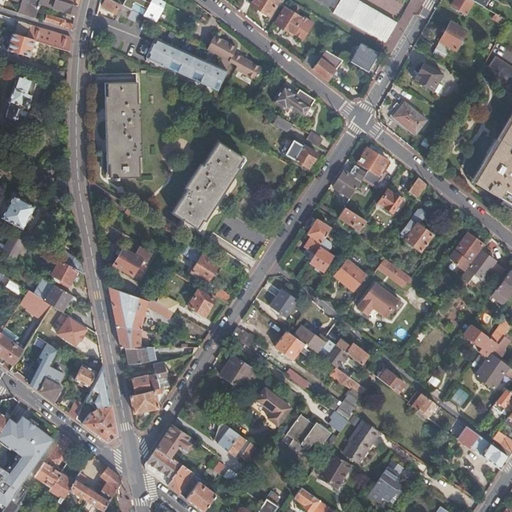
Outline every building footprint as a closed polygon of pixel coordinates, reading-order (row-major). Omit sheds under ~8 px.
[(20,0),(21,1),(17,12),(19,13),(39,19),(41,15),(35,13),(38,3),(74,15),(76,6),(57,0),(20,0)] [(119,5),(110,0),(104,0),(100,7),(114,14),(119,5)] [(245,0),(244,2),(269,17),(278,2),(281,4),(283,0),(245,0)] [(320,0),(336,9),(334,13),(383,42),(394,23),(354,0),(320,0)] [(473,0),(472,0),(454,0),(451,6),(466,14),(473,0)] [(144,25),(147,19),(122,6),(119,12),(144,25)] [(284,9),(274,23),(291,35),(293,33),(302,40),(313,24),(303,18),(302,20),(284,9)] [(502,24),(505,19),(495,13),(492,18),(502,24)] [(47,14),(45,21),(71,29),(72,24),(66,23),(63,19),(47,14)] [(27,38),(32,25),(31,24),(17,20),(12,34),(27,38)] [(450,22),(435,48),(446,53),(450,46),(455,48),(465,31),(450,22)] [(34,41),(68,51),(68,50),(70,37),(32,25),(27,38),(34,41)] [(28,57),(34,41),(27,38),(12,34),(11,33),(8,43),(3,41),(1,49),(28,57)] [(238,62),(257,74),(260,67),(240,56),(232,52),(233,50),(234,47),(212,35),(205,50),(236,66),(238,62)] [(169,70),(201,84),(216,91),(225,72),(155,39),(145,58),(169,70)] [(361,44),(350,62),(367,72),(377,53),(361,44)] [(446,53),(435,48),(432,53),(442,59),(446,53)] [(311,51),(302,62),(309,67),(318,57),(311,51)] [(326,51),(311,69),(326,81),(342,61),(326,51)] [(511,86),(511,119),(473,182),(509,204),(511,199),(511,68),(495,58),(488,70),(487,71),(511,86)] [(255,79),(257,74),(238,62),(236,66),(234,68),(255,79)] [(442,74),(424,63),(415,80),(433,90),(442,74)] [(198,89),(201,84),(169,70),(167,75),(198,89)] [(11,102),(6,115),(22,120),(27,107),(35,83),(17,76),(9,101),(11,102)] [(140,177),(136,81),(107,83),(109,177),(113,177),(113,180),(119,180),(119,177),(140,177)] [(282,86),(271,103),(286,112),(288,108),(303,116),(314,99),(298,90),(295,94),(282,86)] [(402,102),(391,115),(413,133),(424,118),(402,102)] [(293,123),(278,115),(274,123),(278,126),(288,131),(293,123)] [(307,138),(317,145),(322,139),(311,131),(310,133),(307,138)] [(288,138),(280,152),(308,168),(312,162),(313,162),(317,154),(288,138)] [(243,160),(218,144),(173,214),(198,230),(243,160)] [(366,173),(363,178),(374,185),(379,177),(378,176),(388,160),(366,147),(357,162),(368,170),(366,173)] [(357,162),(355,165),(366,173),(368,170),(357,162)] [(355,165),(354,165),(348,174),(343,171),(333,186),(350,198),(363,178),(366,173),(355,165)] [(48,176),(44,183),(45,183),(52,186),(55,180),(48,176)] [(68,187),(67,182),(57,177),(55,180),(52,186),(70,195),(68,187)] [(426,184),(417,178),(408,191),(417,197),(426,184)] [(386,190),(376,204),(382,208),(383,207),(392,213),(402,198),(394,192),(393,194),(386,190)] [(12,195),(1,216),(21,227),(33,206),(12,195)] [(344,207),(339,216),(359,230),(365,221),(363,219),(344,207)] [(404,239),(419,251),(431,234),(418,224),(425,214),(425,211),(420,208),(416,208),(400,232),(406,236),(404,239)] [(323,239),(330,228),(316,220),(307,234),(310,236),(304,246),(315,253),(318,248),(323,239)] [(335,231),(330,228),(323,239),(328,242),(335,231)] [(482,245),(467,234),(454,251),(449,258),(456,263),(454,264),(463,270),(469,262),(482,245)] [(11,235),(11,236),(1,253),(14,260),(24,242),(11,235)] [(189,271),(206,282),(218,263),(201,253),(202,251),(192,244),(186,240),(183,246),(180,250),(197,259),(189,271)] [(315,253),(308,263),(322,271),(331,256),(318,248),(315,253)] [(83,261),(82,260),(61,249),(56,258),(77,270),(85,275),(83,261)] [(142,261),(123,250),(114,264),(133,276),(142,261)] [(495,261),(480,250),(467,268),(482,279),(495,261)] [(77,270),(56,258),(55,258),(55,259),(47,273),(53,277),(52,279),(68,287),(77,270)] [(384,259),(380,263),(399,277),(402,272),(384,259)] [(346,260),(334,276),(352,290),(364,274),(346,260)] [(380,263),(377,267),(403,286),(406,282),(399,277),(380,263)] [(511,266),(509,271),(494,290),(510,301),(511,298),(511,266)] [(177,283),(181,277),(168,270),(167,272),(167,273),(169,274),(167,277),(177,283)] [(399,277),(406,282),(409,284),(413,279),(403,272),(402,272),(399,277)] [(4,288),(18,294),(22,287),(8,280),(4,288)] [(73,295),(54,284),(44,300),(52,304),(62,311),(73,295)] [(374,284),(356,308),(366,315),(370,309),(373,309),(385,318),(398,300),(380,285),(378,287),(374,284)] [(255,302),(267,308),(274,293),(262,287),(255,302)] [(149,301),(109,288),(116,326),(140,331),(146,307),(168,317),(172,311),(150,299),(149,301)] [(198,290),(187,308),(203,317),(209,308),(210,309),(215,300),(198,290)] [(298,300),(284,290),(272,308),(286,317),(298,300)] [(52,304),(44,300),(30,291),(20,305),(42,320),(52,304)] [(219,291),(215,297),(227,304),(229,301),(232,298),(219,291)] [(154,294),(150,299),(172,311),(173,312),(177,305),(161,295),(160,297),(154,294)] [(62,311),(52,304),(42,320),(37,328),(33,334),(58,351),(60,346),(72,318),(62,311)] [(501,313),(506,318),(511,312),(511,306),(510,304),(501,313)] [(97,333),(95,324),(85,318),(83,319),(80,323),(97,333)] [(502,321),(489,339),(497,345),(503,336),(511,327),(502,321)] [(467,327),(461,335),(472,342),(469,346),(480,353),(487,358),(490,354),(496,346),(468,325),(467,327)] [(140,331),(116,326),(120,347),(126,347),(141,347),(140,331)] [(295,338),(305,345),(318,354),(329,340),(324,336),(322,335),(320,338),(303,326),(295,338)] [(242,332),(236,328),(233,333),(239,337),(242,332)] [(244,330),(242,332),(239,337),(237,339),(249,348),(256,339),(244,330)] [(290,334),(286,332),(275,347),(292,361),(305,345),(295,338),(290,334)] [(1,333),(0,335),(0,354),(7,360),(8,359),(14,364),(24,350),(17,344),(18,343),(12,339),(11,340),(1,333)] [(497,345),(496,346),(490,354),(498,360),(503,353),(505,348),(504,347),(509,341),(503,336),(497,345)] [(346,353),(361,365),(367,356),(352,344),(350,347),(339,340),(335,345),(346,353)] [(335,345),(324,359),(335,367),(346,353),(335,345)] [(141,347),(126,347),(129,365),(148,362),(148,360),(146,347),(141,347)] [(154,359),(153,347),(146,347),(148,360),(154,359)] [(490,354),(487,358),(475,375),(493,387),(508,367),(498,360),(490,354)] [(61,357),(55,355),(52,362),(46,372),(51,375),(61,357)] [(233,356),(220,374),(241,388),(253,369),(233,356)] [(37,390),(43,378),(46,372),(52,362),(44,358),(29,384),(37,390)] [(163,362),(153,364),(155,375),(131,381),(134,393),(159,388),(157,380),(166,377),(163,362)] [(83,364),(75,379),(89,386),(97,371),(83,364)] [(112,409),(104,366),(83,405),(81,410),(83,412),(91,402),(96,409),(89,413),(82,424),(106,442),(117,434),(112,409)] [(357,383),(335,367),(329,375),(343,385),(344,384),(352,390),(354,392),(358,384),(357,383)] [(288,368),(284,375),(304,388),(309,381),(288,368)] [(380,373),(377,377),(398,394),(404,385),(393,377),(392,374),(387,370),(382,375),(380,373)] [(436,387),(440,380),(431,375),(427,382),(436,387)] [(157,380),(159,388),(168,385),(166,377),(157,380)] [(40,392),(47,379),(43,378),(37,390),(40,392)] [(40,392),(54,403),(62,387),(47,379),(40,392)] [(358,384),(354,392),(360,396),(363,399),(368,391),(358,384)] [(451,399),(461,406),(469,394),(458,387),(451,399)] [(162,388),(130,396),(131,402),(133,413),(158,407),(156,394),(163,393),(162,388)] [(290,407),(264,388),(256,399),(272,411),(268,418),(277,424),(290,407)] [(495,401),(492,406),(503,413),(506,409),(508,410),(511,404),(511,399),(508,397),(510,393),(505,390),(504,392),(503,392),(496,402),(495,401)] [(436,404),(422,393),(412,406),(427,417),(436,404)] [(81,410),(83,405),(76,402),(69,414),(76,419),(81,410)] [(511,429),(511,408),(502,423),(511,430),(511,429)] [(0,431),(8,420),(8,419),(0,413),(0,431)] [(316,425),(301,415),(286,438),(293,443),(288,450),(303,460),(313,446),(319,450),(331,432),(318,422),(316,425)] [(7,446),(26,421),(20,417),(15,425),(3,443),(7,446)] [(8,420),(0,431),(0,441),(3,443),(15,425),(8,420)] [(21,485),(52,439),(26,421),(7,446),(21,456),(9,475),(0,469),(0,508),(3,510),(21,485)] [(380,433),(363,421),(349,441),(356,446),(347,457),(358,464),(380,433)] [(234,456),(245,440),(230,429),(222,423),(214,442),(218,445),(234,456)] [(190,437),(172,425),(157,448),(171,458),(172,458),(176,452),(173,450),(176,446),(182,449),(183,448),(188,451),(192,444),(187,441),(190,437)] [(508,458),(466,426),(457,439),(473,451),(474,450),(480,454),(480,455),(500,470),(508,458)] [(511,440),(497,430),(491,438),(511,452),(511,450),(511,440)] [(62,470),(77,447),(63,437),(48,458),(58,465),(57,467),(62,470)] [(246,462),(256,448),(250,443),(240,457),(246,462)] [(171,458),(157,448),(146,465),(146,467),(146,469),(168,486),(183,465),(172,458),(171,458)] [(350,467),(331,454),(322,467),(324,469),(316,480),(324,485),(322,488),(330,493),(339,480),(340,480),(350,467)] [(402,470),(391,461),(366,496),(377,505),(381,499),(388,504),(392,507),(400,496),(404,490),(393,482),(402,470)] [(51,487),(60,473),(45,462),(35,475),(51,487)] [(225,466),(219,462),(214,470),(215,471),(220,474),(225,466)] [(94,469),(85,463),(74,482),(68,491),(72,493),(101,511),(102,511),(115,493),(117,489),(122,481),(113,473),(108,468),(100,477),(102,478),(100,481),(105,486),(99,495),(83,485),(89,475),(90,475),(94,469)] [(183,465),(168,486),(185,499),(194,488),(187,482),(194,473),(183,465)] [(68,491),(74,482),(60,473),(51,487),(49,490),(59,497),(57,500),(60,502),(62,498),(63,499),(68,491)] [(185,499),(202,511),(216,495),(199,482),(194,488),(185,499)] [(28,489),(21,485),(3,510),(1,511),(15,511),(21,503),(19,502),(21,499),(28,489)] [(319,500),(301,487),(294,497),(298,500),(301,502),(300,504),(311,511),(319,500)] [(30,505),(36,509),(40,503),(37,501),(34,499),(30,505)] [(257,511),(276,511),(275,511),(278,507),(267,499),(257,511)]
